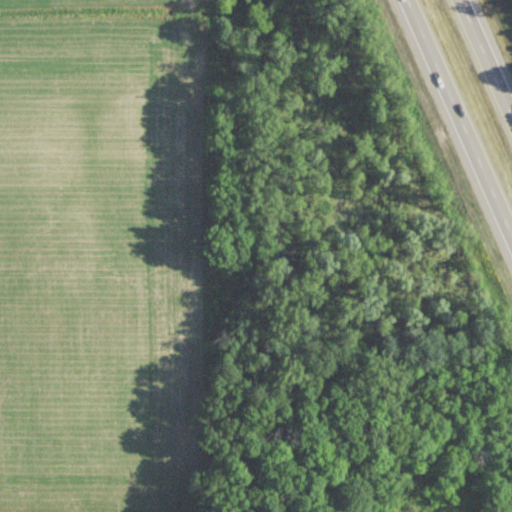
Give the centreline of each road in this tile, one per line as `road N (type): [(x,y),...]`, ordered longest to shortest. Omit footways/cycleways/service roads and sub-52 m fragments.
road 1 (trunk): [(405,0),(511,239)]
road 2 (trunk): [(511,119),(458,0)]
